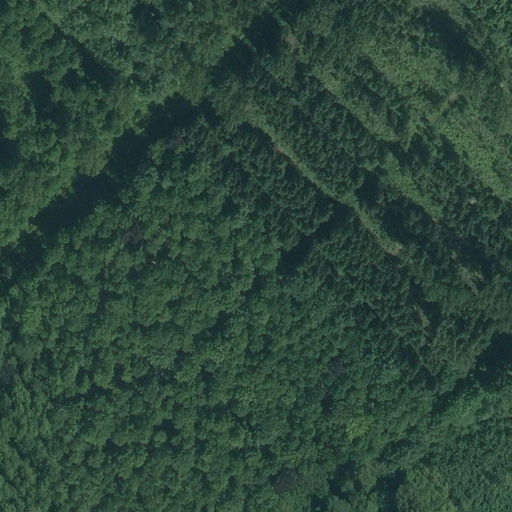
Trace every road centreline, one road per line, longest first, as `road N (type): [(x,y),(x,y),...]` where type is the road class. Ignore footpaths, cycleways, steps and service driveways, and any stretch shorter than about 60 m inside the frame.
road 1 (track): [(187,340),(511,49)]
road 2 (track): [(343,511),(187,340),(0,409)]
